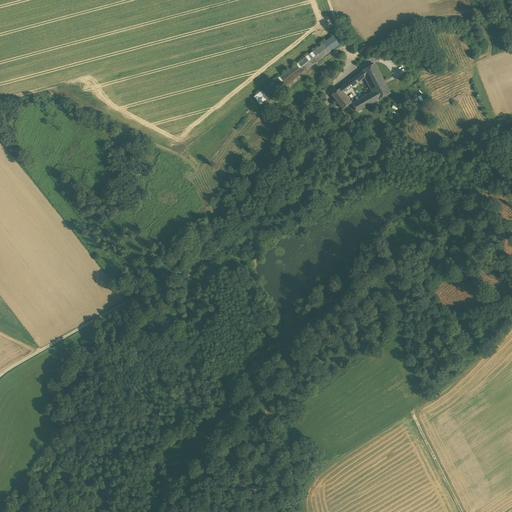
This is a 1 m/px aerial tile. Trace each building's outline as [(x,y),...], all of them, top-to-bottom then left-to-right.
[(334,37),(254,97),(261,106),(340,45),(334,37)] [(375,64),(363,71),(365,75),(375,92),(379,99),(391,94),(375,64)] [(363,71),(353,79),(356,83),(365,75),(363,71)] [(353,79),(340,89),(343,93),(345,91),(346,91),(356,83),(353,79)] [(343,93),(340,89),(332,95),(343,109),(350,103),(343,93)] [(375,92),(352,105),(357,112),(379,99),(375,92)]
